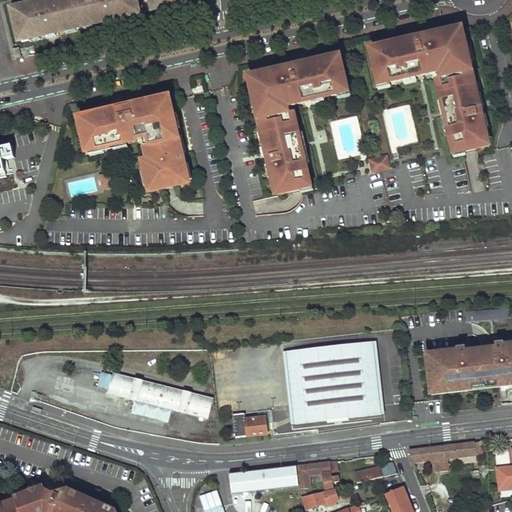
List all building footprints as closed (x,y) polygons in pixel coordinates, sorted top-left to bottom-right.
[(23,0),(10,3),(16,31),(19,31),(22,43),(41,38),(40,34),(57,31),(58,34),(102,24),(102,20),(118,16),(119,20),(140,15),(140,13),(156,9),(156,11),(174,7),(174,5),(186,2),(185,0),(23,0)] [(380,49),(372,51),(374,61),(373,62),(375,74),(379,74),(381,85),(402,80),(402,82),(412,80),(412,78),(418,77),(417,73),(422,72),(423,76),(432,74),(432,72),(443,70),(446,78),(441,79),(443,89),(444,89),(446,94),(441,95),(444,108),(442,108),(443,110),(446,109),(448,116),(444,116),(447,127),(448,127),(451,139),(454,139),(457,154),(489,146),(480,110),(477,111),(475,103),(480,102),(479,100),(478,100),(470,64),(468,65),(465,53),(467,52),(464,39),(455,42),(452,32),(437,36),(416,41),(417,44),(409,45),(409,43),(408,42),(392,45),(393,46),(380,49)] [(262,86),(252,88),(255,101),(257,100),(260,113),(258,113),(266,149),(265,149),(265,151),(270,150),(272,158),(269,159),(277,195),(308,188),(304,173),(308,172),(305,160),(306,160),(304,149),(300,150),(299,143),(302,143),(302,141),(300,141),(297,128),(292,129),(291,124),(293,124),(290,113),(286,114),(284,106),(296,104),(296,105),(305,103),(304,99),(310,98),(311,102),(317,100),(317,102),(327,100),(326,98),(347,94),(344,82),(347,81),(344,69),(343,69),(340,58),(331,60),(319,63),(319,62),(303,66),(303,67),(303,70),(296,72),(296,69),(275,74),(275,73),(260,76),(262,86)] [(113,111),(79,118),(87,152),(137,141),(136,140),(149,136),(151,145),(145,147),(148,160),(143,161),(150,192),(189,183),(183,154),(179,155),(177,147),(181,147),(171,104),(162,106),(161,100),(150,102),(150,104),(140,106),(139,105),(124,108),(124,112),(114,114),(113,111)] [(0,178),(19,174),(10,135),(0,136),(0,178)] [(387,158),(370,162),(372,168),(373,168),(375,173),(381,171),(388,169),(387,165),(389,164),(387,158)] [(111,174),(98,177),(101,190),(114,187),(111,174)] [(510,319),(509,311),(466,314),(467,322),(510,319)] [(372,342),(285,353),(295,426),(381,415),(372,342)] [(457,348),(458,352),(436,354),(437,360),(428,361),(431,390),(440,389),(441,394),(463,392),(463,388),(508,383),(509,387),(511,386),(511,344),(505,346),(504,343),(496,344),(496,347),(486,348),(466,350),(466,347),(457,348)] [(212,399),(115,375),(110,394),(207,419),(212,399)] [(463,388),(463,392),(509,387),(508,383),(463,388)] [(265,417),(246,419),(248,437),(267,435),(265,417)] [(476,443),(477,454),(484,454),(483,442),(476,443)] [(410,451),(414,462),(432,460),(447,458),(477,454),(476,443),(410,451)] [(447,458),(432,460),(434,471),(449,469),(447,458)] [(333,472),(340,471),(338,461),(298,466),(301,489),(311,488),(310,475),(324,473),(327,491),(335,489),(334,482),(340,482),(339,475),(333,476),(333,472)] [(359,483),(399,473),(397,470),(396,466),(382,469),(382,467),(356,473),(359,483)] [(299,487),(297,467),(229,474),(232,495),(299,487)] [(511,469),(511,470),(511,467),(498,469),(500,488),(511,486),(511,469)] [(414,511),(410,502),(404,487),(387,494),(394,511),(393,511),(414,511)] [(104,511),(106,507),(78,495),(75,500),(69,496),(69,494),(67,492),(64,492),(60,493),(59,496),(53,493),(46,495),(43,488),(14,498),(15,501),(1,506),(3,511),(104,511)] [(303,497),(306,510),(324,504),(326,507),(337,503),(336,501),(338,498),(335,489),(327,491),(303,497)] [(201,496),(205,511),(225,511),(219,491),(201,496)]
